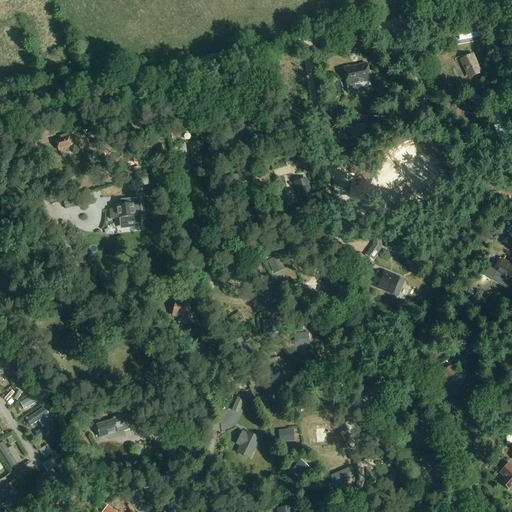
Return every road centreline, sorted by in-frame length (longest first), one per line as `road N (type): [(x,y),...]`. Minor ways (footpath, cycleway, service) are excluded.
road 1 (track): [(343,511),(363,478),(324,299),(296,228),(264,196),(247,148),(154,111),(122,93),(113,76)]
road 2 (track): [(0,99),(511,0)]
road 3 (track): [(475,511),(442,423),(361,320),(297,40)]
road 4 (track): [(201,511),(197,483),(216,436),(191,378),(153,335),(99,295),(0,125)]
road 5 (track): [(511,199),(453,164),(397,22)]
